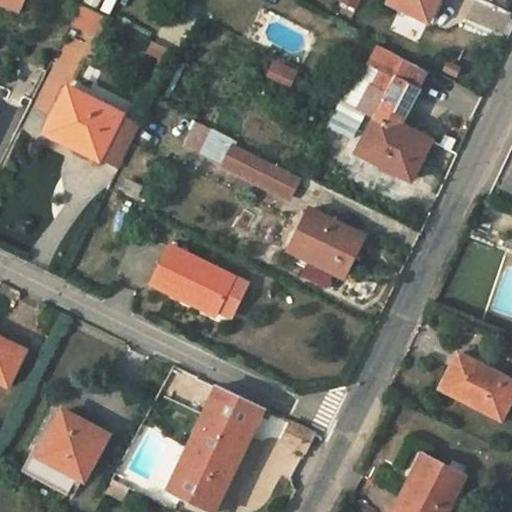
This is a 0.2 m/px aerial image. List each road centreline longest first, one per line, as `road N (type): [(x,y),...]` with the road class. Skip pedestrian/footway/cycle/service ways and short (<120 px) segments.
road 1 (tertiary): [(511,83),(339,424)]
road 2 (residential): [(0,261),(339,424)]
